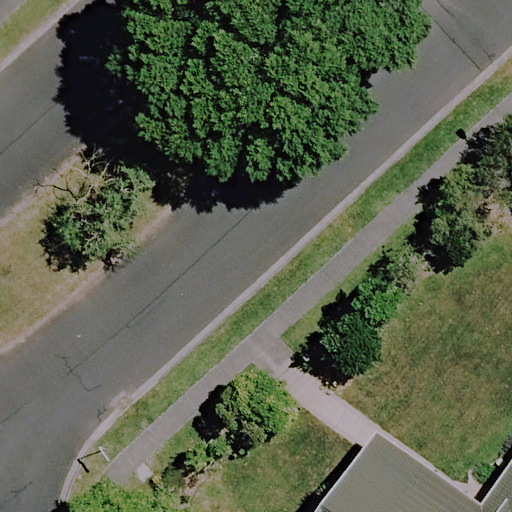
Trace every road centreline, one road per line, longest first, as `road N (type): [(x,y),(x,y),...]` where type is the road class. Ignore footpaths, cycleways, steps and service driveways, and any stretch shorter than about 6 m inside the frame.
road 1 (residential): [(447,0),(0,391)]
road 2 (residential): [(0,115),(133,0)]
